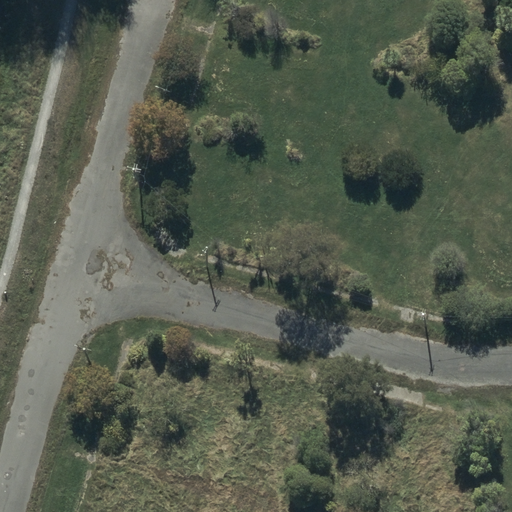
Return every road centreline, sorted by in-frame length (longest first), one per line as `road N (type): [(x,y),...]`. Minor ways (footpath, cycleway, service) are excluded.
road 1 (track): [(150,0),(4,511)]
road 2 (track): [(81,260),(439,368),(511,364)]
